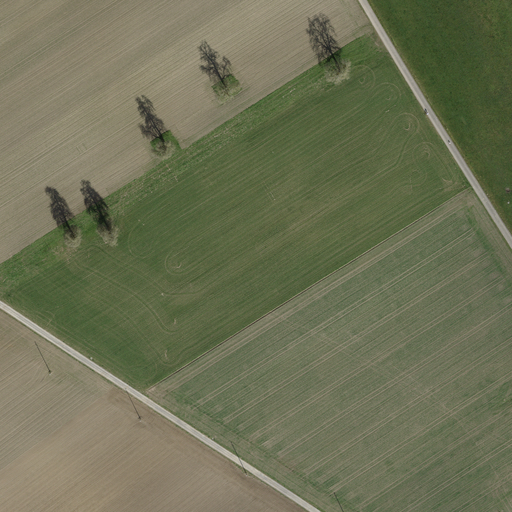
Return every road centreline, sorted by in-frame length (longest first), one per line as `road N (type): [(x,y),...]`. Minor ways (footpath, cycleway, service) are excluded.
road 1 (residential): [(312,511),(0,304)]
road 2 (track): [(511,241),(362,0)]
